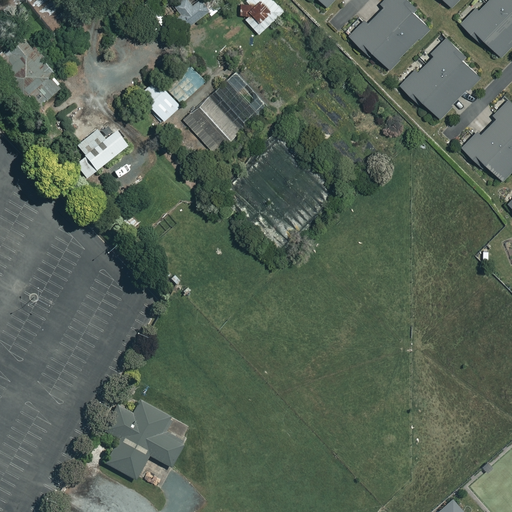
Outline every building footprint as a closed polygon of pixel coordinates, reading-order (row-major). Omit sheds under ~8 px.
[(204,3),(192,0),(185,0),(178,4),(180,24),(194,22),(210,14),(204,3)] [(286,12),(274,0),(249,0),(249,1),(256,9),(246,18),(261,35),(286,12)] [(432,28),(405,0),(387,0),(382,5),(386,9),(370,24),(367,21),(351,35),(370,55),(374,51),(389,68),(432,28)] [(511,0),(492,0),(481,12),(478,9),(463,25),(477,37),(479,35),(502,56),(511,45),(511,0)] [(56,72),(25,36),(0,57),(0,68),(38,112),(63,90),(51,76),(56,72)] [(481,76),(447,41),(434,55),(436,57),(420,73),(417,70),(401,85),(417,101),(420,98),(439,117),(481,76)] [(208,83),(189,63),(180,72),(167,81),(156,82),(141,95),(167,122),(208,83)] [(243,132),(211,98),(186,121),(217,155),(243,132)] [(511,104),(508,100),(477,133),(475,131),(460,147),(479,164),(482,161),(500,178),(511,164),(511,104)] [(90,122),(78,107),(62,120),(74,134),(90,122)] [(107,142),(99,131),(79,147),(87,158),(77,166),(88,180),(129,148),(118,133),(107,142)] [(138,225),(122,207),(103,224),(119,242),(138,225)] [(172,419),(142,402),(135,415),(119,407),(105,432),(120,440),(107,465),(137,482),(151,458),(168,467),(180,444),(163,434),(172,419)] [(460,511),(449,498),(432,511),(460,511)]
